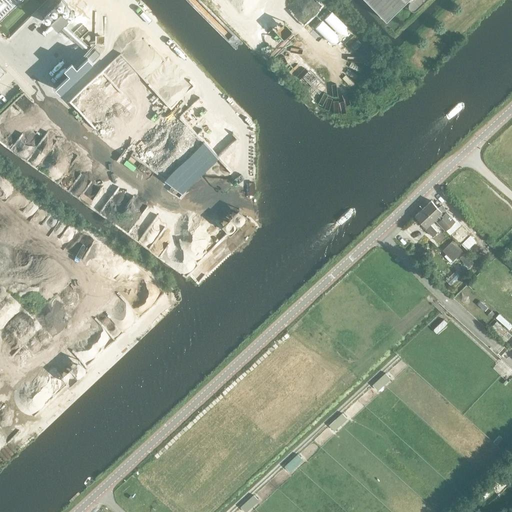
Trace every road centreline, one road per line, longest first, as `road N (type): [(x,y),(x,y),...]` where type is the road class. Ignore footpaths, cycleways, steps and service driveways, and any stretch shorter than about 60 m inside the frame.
road 1 (tertiary): [(77,511),(465,152)]
road 2 (unknown): [(140,11),(245,124),(249,159),(232,186),(196,207),(153,198),(50,104)]
road 3 (unknown): [(0,197),(93,279),(99,298),(89,322),(38,365),(25,372),(0,365)]
road 4 (track): [(227,511),(392,354)]
road 5 (unknown): [(50,104),(140,11)]
